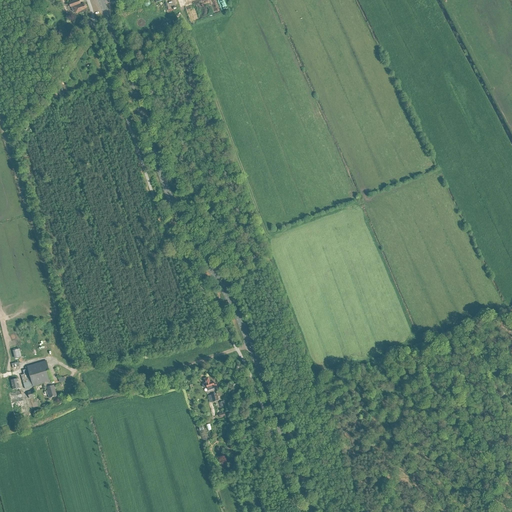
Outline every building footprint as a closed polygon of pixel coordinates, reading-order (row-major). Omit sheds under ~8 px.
[(80,6),(79,4),(80,4),(79,0),(77,0),(69,3),(70,7),(71,7),(73,12),(76,11),(76,13),(81,11),(82,13),(86,12),(85,9),(86,7),(86,5),(84,5),(84,4),(80,6)] [(56,88),(60,96),(65,94),(61,85),(56,88)] [(15,358),(22,357),(20,349),(13,351),(15,358)] [(54,385),(53,386),(51,381),(52,381),(46,361),(27,367),(28,369),(23,371),(24,374),(21,375),(25,389),(47,383),(48,387),(46,388),(47,391),(45,391),(47,396),(49,395),(50,398),(57,396),(54,385)] [(210,382),(209,377),(204,379),(205,383),(204,383),(203,383),(203,384),(203,385),(202,385),(202,386),(203,386),(203,387),(203,388),(204,388),(205,388),(206,388),(207,388),(208,391),(218,388),(216,383),(214,384),(213,382),(210,382)] [(14,390),(20,388),(17,378),(11,380),(14,390)] [(29,399),(36,397),(35,391),(28,392),(29,399)] [(223,402),(223,401),(219,402),(221,408),(225,406),(227,412),(228,412),(231,411),(230,407),(227,408),(225,402),(223,402)]
